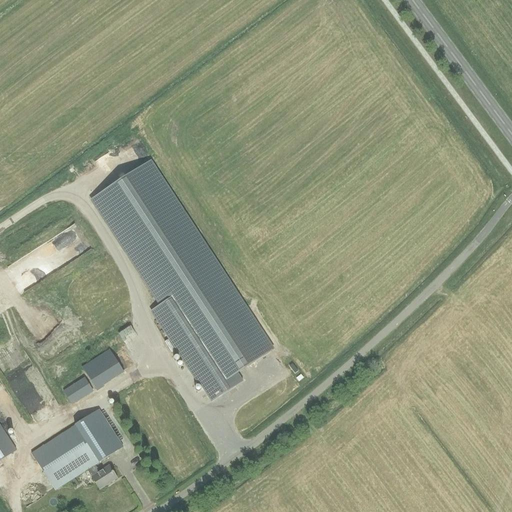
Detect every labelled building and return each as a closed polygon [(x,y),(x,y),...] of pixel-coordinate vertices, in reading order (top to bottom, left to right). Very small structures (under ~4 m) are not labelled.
[(237,374),(274,350),(259,327),(243,303),(151,162),(91,201),(160,306),(152,311),(211,402),(224,394),(242,382),(237,374)] [(124,371),(111,351),(84,368),(98,390),(105,386),(103,384),(124,371)] [(72,405),(94,391),(95,390),(93,386),(91,387),(85,377),(63,390),(72,405)] [(100,490),(118,478),(110,466),(101,471),(96,464),(100,461),(100,462),(124,447),(100,409),(76,425),(77,426),(33,453),(56,490),(88,470),(92,476),(92,477),(100,490)] [(0,460),(17,450),(0,424),(0,460)]
